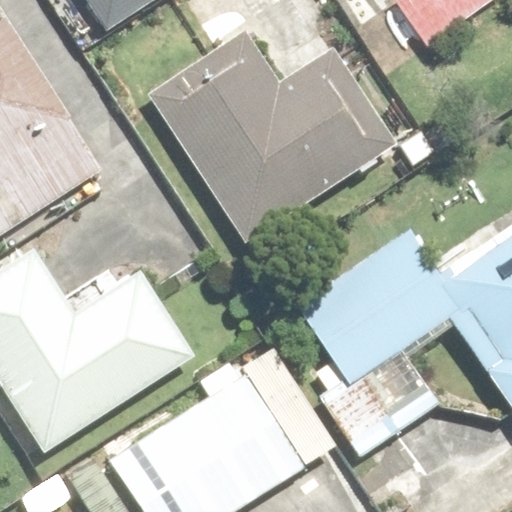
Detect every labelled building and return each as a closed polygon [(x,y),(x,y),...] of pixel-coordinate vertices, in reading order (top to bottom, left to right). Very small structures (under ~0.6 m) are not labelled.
[(171,0),(78,0),(105,42),(171,0)] [(396,0),(390,4),(423,55),(505,0),(396,0)] [(0,243),(99,180),(0,27),(0,243)] [(278,99),(244,46),(210,68),(224,89),(162,129),(243,255),(408,149),(348,55),(278,99)] [(511,242),(441,289),(409,239),(297,312),(332,365),(308,381),(362,463),(438,413),(404,360),(452,329),(511,421),(511,242)] [(70,324),(32,261),(0,280),(0,390),(43,460),(190,369),(137,283),(70,324)] [(247,511),(334,456),(271,358),(69,489),(84,511),(247,511)]
